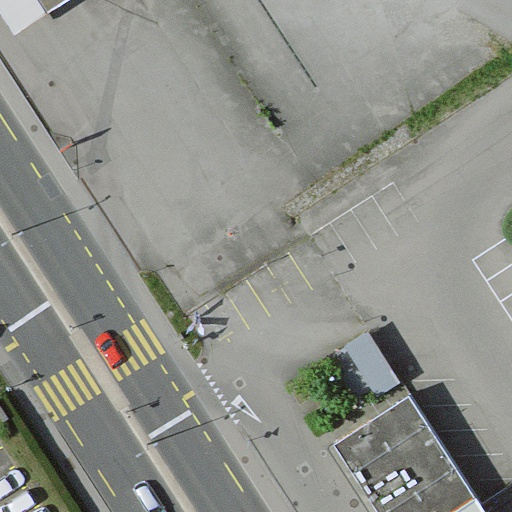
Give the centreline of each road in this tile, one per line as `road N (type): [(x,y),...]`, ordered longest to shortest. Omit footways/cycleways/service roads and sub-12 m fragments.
road 1 (secondary): [(233,511),(0,150)]
road 2 (secondary): [(0,283),(147,511)]
